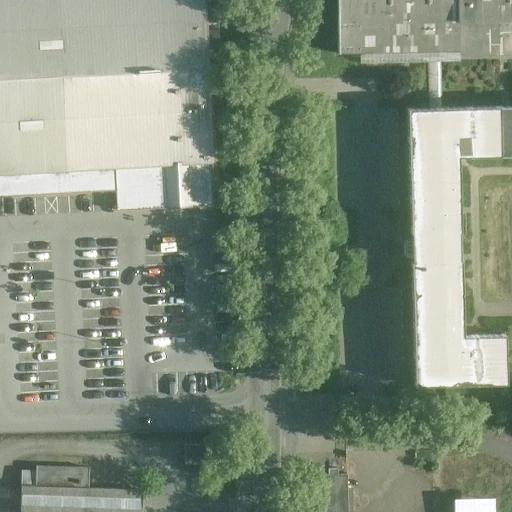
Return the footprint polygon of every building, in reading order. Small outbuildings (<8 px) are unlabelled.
[(0,0),(0,197),(138,189),(211,185),(209,163),(213,163),(204,0),(0,0)] [(376,0),(336,0),(337,54),(339,54),(339,53),(378,52),(376,0)] [(511,0),(376,0),(378,52),(511,49),(511,0)] [(511,106),(498,107),(407,110),(410,240),(403,240),(404,256),(410,256),(414,387),(505,384),(504,335),(462,336),(458,158),(511,156),(511,106)] [(20,511),(139,511),(140,491),(94,490),(87,490),(88,468),(36,466),(35,488),(22,487),(20,511)] [(345,511),(344,474),(336,475),(336,469),(325,469),(325,475),(315,475),(316,511),(345,511)]
